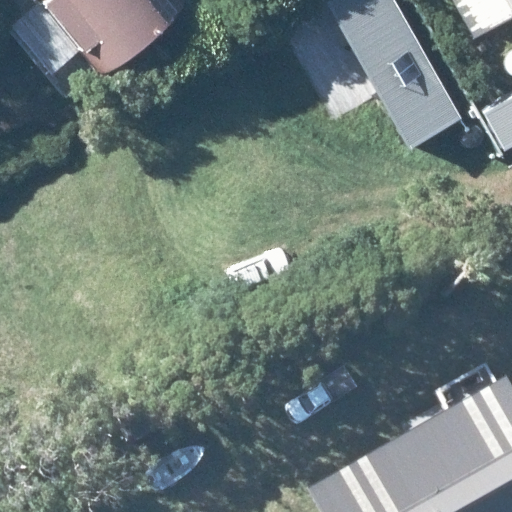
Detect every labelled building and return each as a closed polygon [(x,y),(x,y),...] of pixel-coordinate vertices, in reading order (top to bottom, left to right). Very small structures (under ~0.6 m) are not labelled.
[(36,0),(103,78),(191,0),(36,0)] [(412,0),(340,0),(414,140),(471,111),(412,0)] [(511,0),(458,0),(480,40),(511,21),(511,0)] [(511,149),(511,148),(511,98),(488,112),(511,149)] [(309,485),(324,511),(511,511),(511,384),(506,374),(309,485)]
